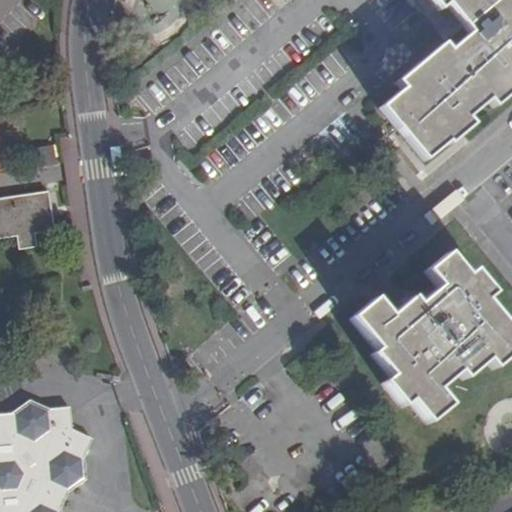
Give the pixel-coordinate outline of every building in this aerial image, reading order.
[(511,0),(426,0),(438,14),(445,9),(468,37),(447,56),(440,48),(395,85),(402,93),(379,112),(422,164),(445,143),(448,147),(468,131),(462,124),(486,103),(493,110),(511,93),(511,0)] [(32,168),(55,165),(53,146),(29,148),(32,168)] [(37,247),(35,234),(54,231),(49,191),(0,198),(0,238),(19,236),(20,249),(37,247)] [(132,211),(135,228),(154,226),(151,207),(132,211)] [(447,406),(434,391),(457,372),(462,379),(485,360),(492,369),(511,353),(511,328),(505,321),(501,324),(482,303),(489,297),(470,274),(462,280),(444,258),(425,273),(438,290),(414,309),(408,302),(386,320),(372,303),(350,321),(376,352),(372,355),(390,379),(382,385),(399,406),(407,400),(425,422),(447,406)] [(49,412),(30,399),(28,402),(26,405),(20,410),(13,413),(6,416),(0,416),(0,511),(56,511),(56,510),(69,488),(87,480),(80,458),(92,439),(73,428),(68,408),(49,412)]
